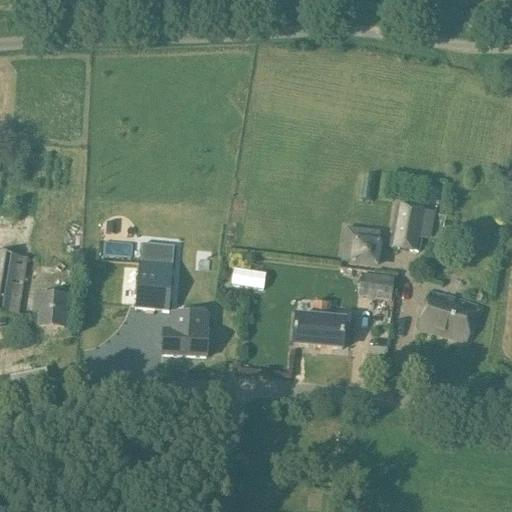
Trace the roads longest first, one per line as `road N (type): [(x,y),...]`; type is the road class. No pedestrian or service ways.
road 1 (unclassified): [(0,428),(156,392),(245,387),(511,412)]
road 2 (unclassified): [(511,48),(340,31),(0,45)]
